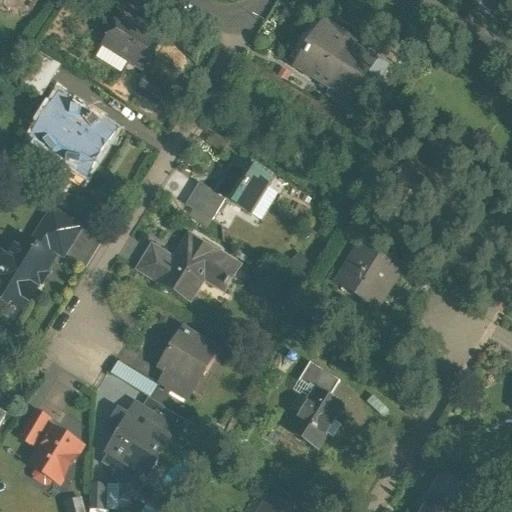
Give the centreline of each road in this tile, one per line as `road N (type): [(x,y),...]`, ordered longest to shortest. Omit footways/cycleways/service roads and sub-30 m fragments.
road 1 (residential): [(244,28),(92,285),(73,346)]
road 2 (residential): [(377,511),(443,407),(459,338)]
road 3 (residential): [(399,0),(511,70)]
